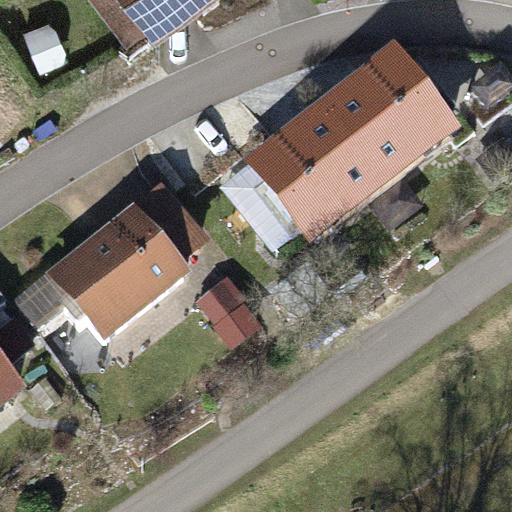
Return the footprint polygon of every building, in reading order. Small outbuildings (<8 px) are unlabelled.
[(209,0),(116,0),(144,34),(165,17),(175,28),(209,0)] [(340,104),(404,186),(475,130),(410,49),(340,104)] [(404,186),(340,104),(270,159),(335,241),(404,186)] [(511,183),(511,143),(507,137),(481,159),(506,188),(511,183)] [(225,253),(177,191),(74,270),(130,343),(213,280),(205,269),(225,253)] [(257,320),(236,293),(214,311),(235,337),(257,320)] [(0,422),(38,390),(0,345),(0,422)]
